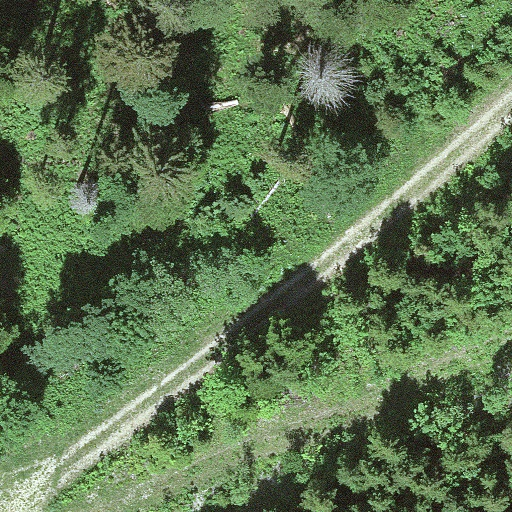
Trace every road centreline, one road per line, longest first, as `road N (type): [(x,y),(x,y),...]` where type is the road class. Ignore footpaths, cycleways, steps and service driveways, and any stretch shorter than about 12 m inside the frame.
road 1 (track): [(39,511),(291,303),(511,98)]
road 2 (track): [(511,335),(110,511)]
